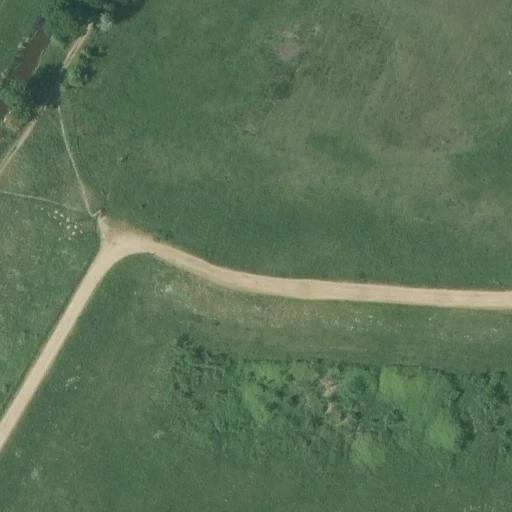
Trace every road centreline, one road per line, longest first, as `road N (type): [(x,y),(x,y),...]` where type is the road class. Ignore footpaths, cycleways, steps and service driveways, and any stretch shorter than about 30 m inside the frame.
road 1 (track): [(511,307),(295,292),(225,280),(116,244)]
road 2 (track): [(116,244),(96,263),(0,433)]
